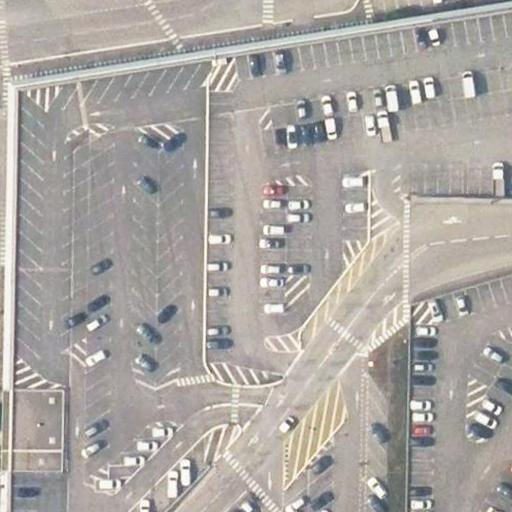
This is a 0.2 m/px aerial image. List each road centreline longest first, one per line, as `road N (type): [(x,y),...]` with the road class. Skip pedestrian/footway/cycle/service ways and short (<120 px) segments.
road 1 (unknown): [(120,102),(75,103),(50,130),(52,330),(74,372),(79,500),(99,509),(213,407),(258,405),(277,424)]
road 2 (unknown): [(186,387),(192,111),(179,94),(120,102)]
road 3 (unknown): [(186,387),(127,391),(117,375),(120,102)]
road 4 (unknown): [(249,157),(251,106),(266,82),(511,38)]
road 5 (unclassified): [(202,511),(332,346),(414,264)]
road 6 (unclassified): [(221,0),(192,16),(0,50)]
road 7 (unknown): [(339,148),(330,161),(317,275),(299,302),(254,311)]
road 8 (unknown): [(254,311),(249,157)]
road 9 (unknown): [(382,138),(399,279)]
road 10 (unknown): [(511,122),(382,138)]
